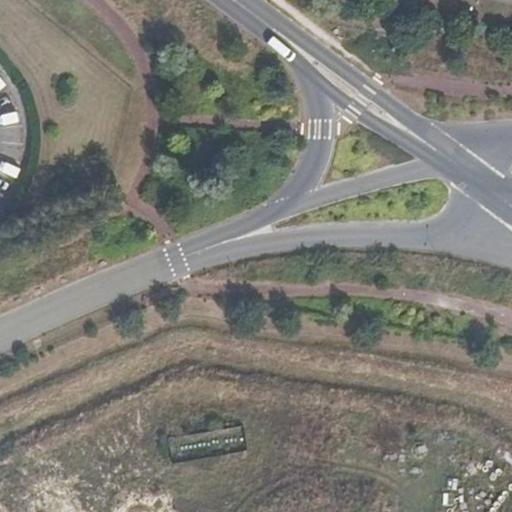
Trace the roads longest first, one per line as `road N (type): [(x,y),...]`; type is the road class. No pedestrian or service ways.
road 1 (unclassified): [(214,245),(428,231),(504,201)]
road 2 (unclassified): [(0,336),(214,245)]
road 3 (unclassified): [(448,160),(293,44)]
road 4 (unclassified): [(293,44),(314,98),(316,130),(312,169),(290,209)]
road 5 (unclassified): [(448,160),(290,209)]
